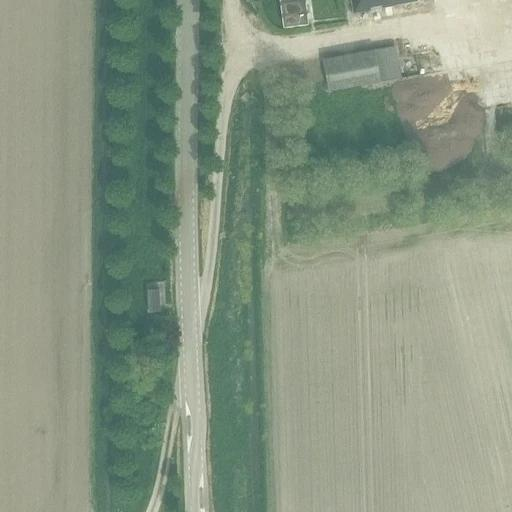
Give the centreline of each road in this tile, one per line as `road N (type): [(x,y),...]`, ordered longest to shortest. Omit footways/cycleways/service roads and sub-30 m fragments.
road 1 (tertiary): [(191,383),(183,0)]
road 2 (residential): [(191,383),(174,408),(151,511)]
road 3 (tertiary): [(198,511),(191,383)]
